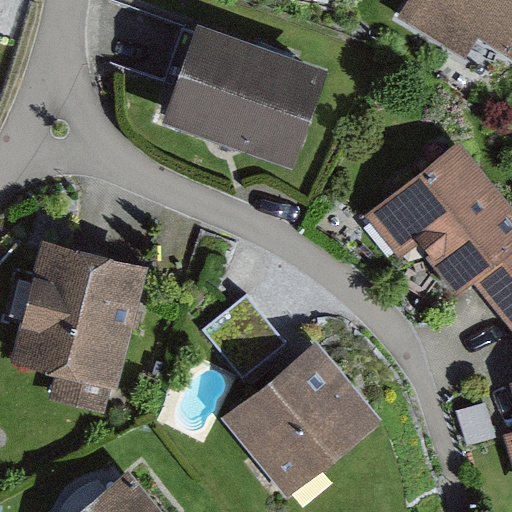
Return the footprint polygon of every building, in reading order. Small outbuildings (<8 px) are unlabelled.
[(511,0),(440,0),(425,26),(491,66),(507,40),(511,43),(511,0)] [(329,68),(198,24),(164,126),(295,170),(329,68)] [(511,210),(460,152),(367,221),(402,263),(418,250),(458,304),(477,293),(511,332),(511,439),(507,441),(511,461),(511,210)] [(148,270),(43,242),(10,369),(115,397),(148,270)] [(251,294),(207,329),(245,376),(289,340),(251,294)] [(331,348),(230,422),(288,502),(389,427),(331,348)] [(161,511),(131,473),(80,511),(161,511)]
